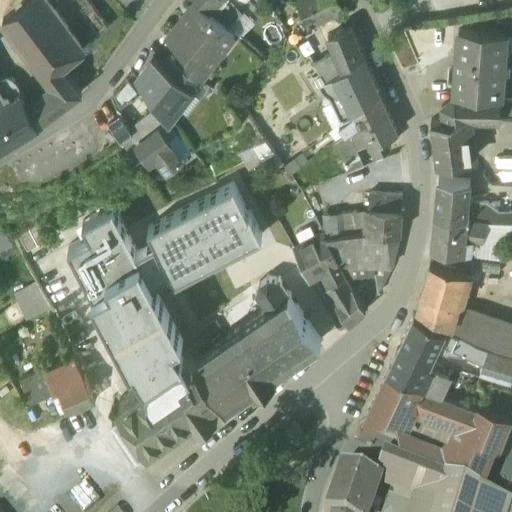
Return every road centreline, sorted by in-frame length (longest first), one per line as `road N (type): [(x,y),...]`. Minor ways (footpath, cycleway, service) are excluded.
road 1 (residential): [(356,0),(417,141),(417,234),(395,303),(323,369)]
road 2 (residential): [(0,159),(91,96),(163,0)]
road 3 (residential): [(323,369),(157,511)]
road 4 (residential): [(323,369),(344,413),(309,511)]
